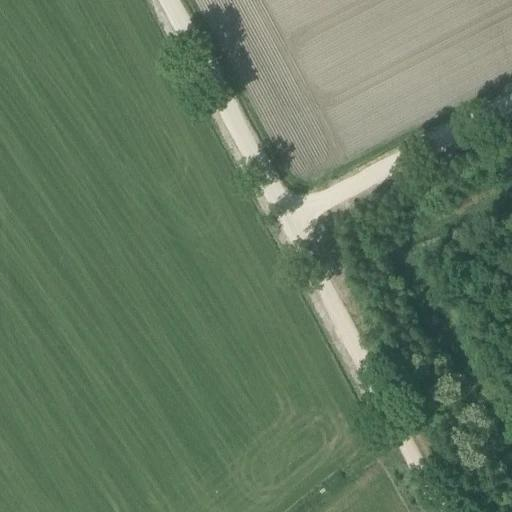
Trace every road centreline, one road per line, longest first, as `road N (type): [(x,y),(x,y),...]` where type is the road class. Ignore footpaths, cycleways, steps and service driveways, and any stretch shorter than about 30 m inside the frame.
road 1 (unclassified): [(289,216),(511,102)]
road 2 (unclassified): [(289,216),(170,0)]
road 3 (track): [(332,304),(441,511)]
